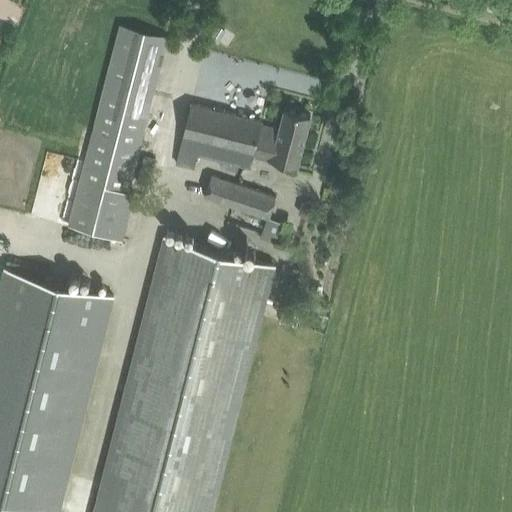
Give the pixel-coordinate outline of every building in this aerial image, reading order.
[(122,23),(117,43),(82,177),(70,225),(123,239),(136,192),(128,190),(168,35),(122,23)] [(286,108),(280,130),(262,125),(263,120),(192,102),(177,162),(195,167),(199,153),(251,166),(254,154),(298,165),(311,114),(286,108)] [(154,165),(143,163),(138,182),(149,185),(154,165)] [(263,233),(265,234),(263,237),(277,242),(284,221),(271,216),(277,195),(213,175),(206,197),(268,217),(263,233)] [(301,204),(300,212),(307,218),(315,216),(317,206),(310,200),(301,204)] [(211,511),(275,263),(166,236),(95,511),(211,511)] [(116,294),(3,265),(0,277),(0,496),(61,511),(116,294)]
